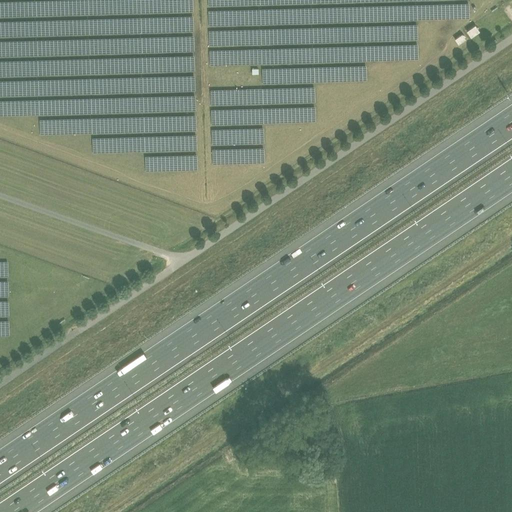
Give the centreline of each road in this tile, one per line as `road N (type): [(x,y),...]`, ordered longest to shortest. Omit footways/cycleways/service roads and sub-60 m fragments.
road 1 (motorway): [(511,121),(0,466)]
road 2 (motorway): [(12,511),(511,174)]
road 3 (unclassified): [(182,261),(511,37)]
